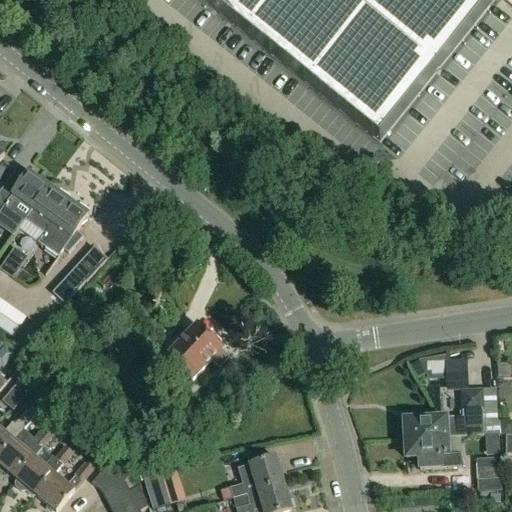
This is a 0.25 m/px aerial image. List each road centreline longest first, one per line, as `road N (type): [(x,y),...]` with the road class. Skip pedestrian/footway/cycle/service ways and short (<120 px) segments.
road 1 (residential): [(312,351),(291,303),(243,243),(0,46)]
road 2 (residential): [(312,351),(511,316)]
road 3 (residential): [(354,511),(312,351)]
